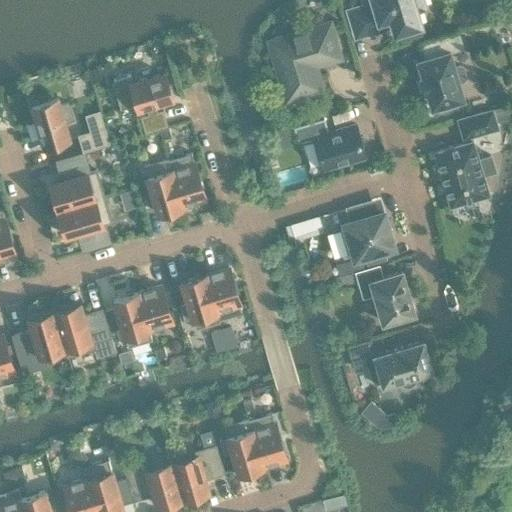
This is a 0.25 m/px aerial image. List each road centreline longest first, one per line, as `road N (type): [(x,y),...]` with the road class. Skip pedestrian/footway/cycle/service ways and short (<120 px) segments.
road 1 (residential): [(232,511),(315,486),(239,228)]
road 2 (residential): [(47,284),(232,231)]
road 3 (residential): [(239,228),(405,180)]
road 4 (residential): [(453,322),(405,180)]
road 5 (residential): [(47,284),(6,149)]
road 6 (residential): [(232,231),(192,103)]
